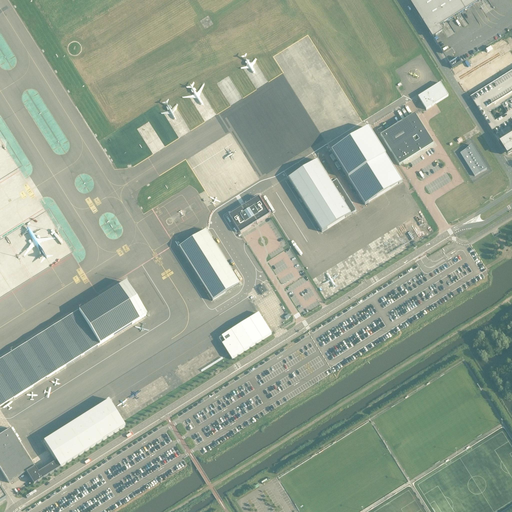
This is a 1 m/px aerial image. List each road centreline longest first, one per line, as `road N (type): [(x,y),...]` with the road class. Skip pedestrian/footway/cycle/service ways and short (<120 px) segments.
road 1 (secondary): [(457,227),(15,506)]
road 2 (track): [(170,511),(511,297)]
road 3 (unclassified): [(401,0),(506,167)]
